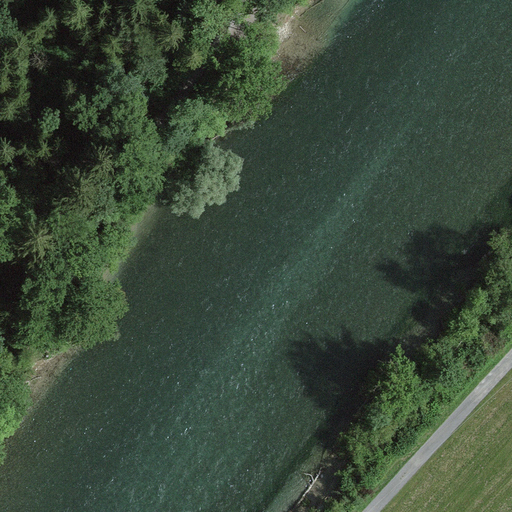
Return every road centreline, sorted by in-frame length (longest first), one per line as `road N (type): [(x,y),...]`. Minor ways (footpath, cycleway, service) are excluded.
road 1 (unknown): [(304,0),(0,345)]
road 2 (track): [(222,0),(0,253)]
road 3 (track): [(373,511),(511,358)]
